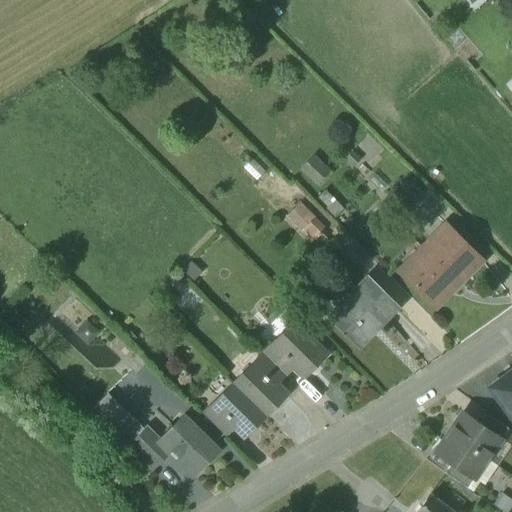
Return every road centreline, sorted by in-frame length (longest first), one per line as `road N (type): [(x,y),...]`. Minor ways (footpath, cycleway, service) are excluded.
road 1 (unclassified): [(511,339),(233,511)]
road 2 (track): [(129,511),(0,378)]
